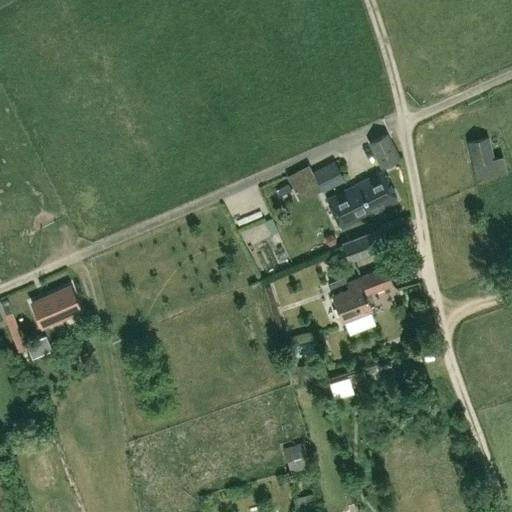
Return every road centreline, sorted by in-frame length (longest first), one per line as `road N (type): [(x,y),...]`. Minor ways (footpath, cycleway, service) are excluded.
road 1 (track): [(0,290),(511,74)]
road 2 (track): [(493,511),(435,334),(406,121),(363,0)]
